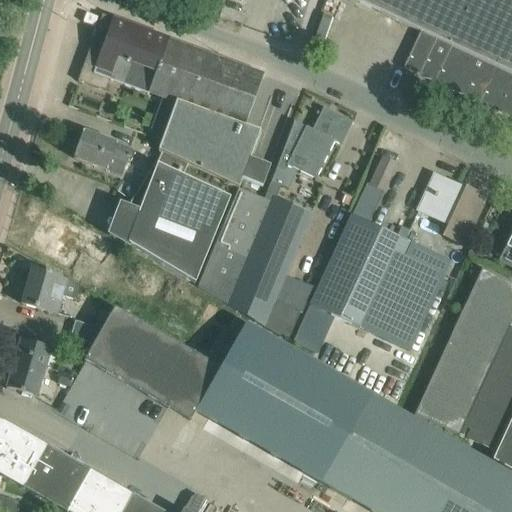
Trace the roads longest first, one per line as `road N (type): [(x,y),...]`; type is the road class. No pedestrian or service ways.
road 1 (unclassified): [(511,167),(294,68),(98,0)]
road 2 (unknown): [(0,402),(120,457),(194,470),(272,511)]
road 3 (tertiary): [(0,157),(42,0)]
